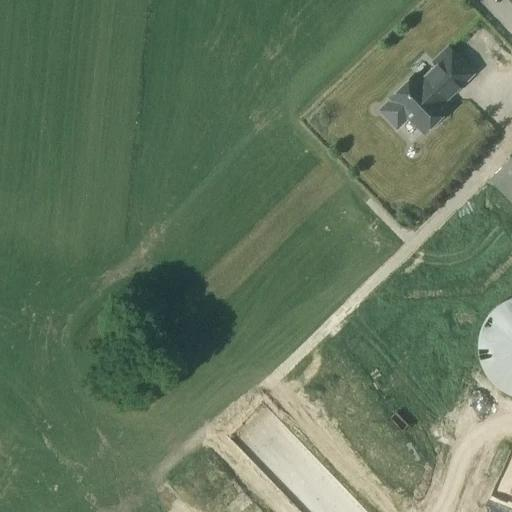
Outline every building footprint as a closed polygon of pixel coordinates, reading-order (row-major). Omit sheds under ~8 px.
[(511,0),(491,0),(511,20),(511,0)] [(379,111),(396,129),(408,118),(423,133),(447,110),(441,103),(471,74),(447,49),(433,63),(436,66),(420,81),(414,75),(389,99),(390,100),(379,111)] [(483,148),(508,117),(490,103),(466,134),(483,148)] [(511,155),(487,179),(488,181),(511,205),(511,155)] [(511,298),(509,299),(501,303),(492,310),(485,317),(480,326),(477,336),(475,346),(476,357),(479,367),(484,376),(489,384),(497,390),(503,394),(509,397),(511,397),(511,298)] [(422,437),(440,445),(466,390),(448,381),(422,437)] [(424,419),(434,392),(424,388),(413,416),(424,419)]
